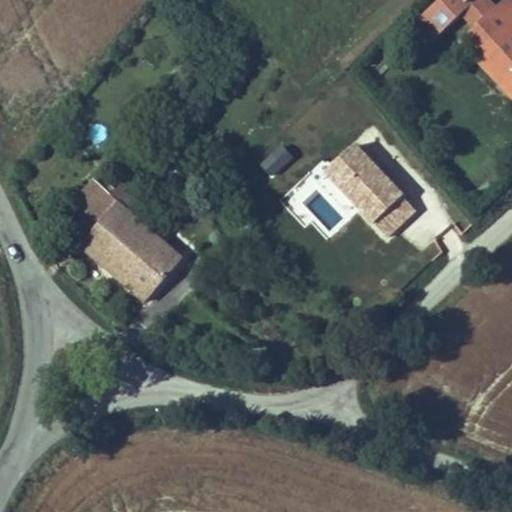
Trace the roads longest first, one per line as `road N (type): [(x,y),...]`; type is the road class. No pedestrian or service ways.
road 1 (unclassified): [(343,421),(129,384),(84,387)]
road 2 (tertiary): [(0,163),(84,387)]
road 3 (unclassified): [(511,266),(343,421)]
road 4 (unclassified): [(343,421),(511,485)]
road 5 (tertiary): [(84,387),(61,464),(27,511)]
